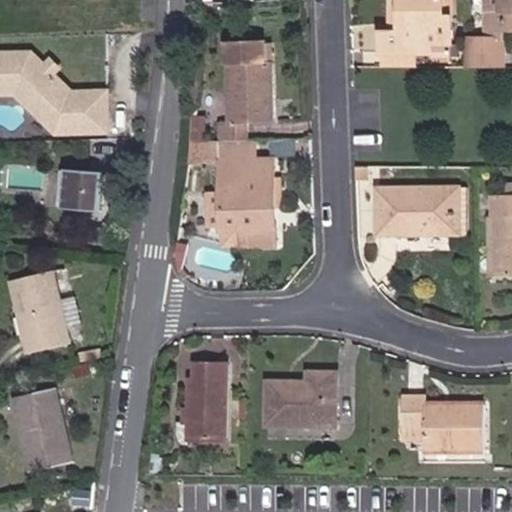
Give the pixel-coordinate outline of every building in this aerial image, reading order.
[(455,44),(455,15),(448,15),(447,0),(401,0),(401,31),(391,31),(382,31),(382,54),(385,54),(417,54),(433,54),(434,45),(455,44)] [(401,31),(401,0),(391,0),(391,31),(401,31)] [(448,0),(449,11),(457,12),(457,0),(448,0)] [(511,30),(511,0),(500,0),(501,7),(486,7),(486,38),(468,38),(468,68),(505,68),(505,31),(511,30)] [(274,122),(272,64),(267,64),(267,41),(229,42),(231,123),(220,123),(221,141),(223,141),(251,140),(251,122),(274,122)] [(455,56),(455,44),(434,45),(433,54),(433,56),(455,56)] [(111,125),(110,91),(75,92),(56,74),(47,65),(33,52),(0,53),(0,94),(17,94),(31,108),(35,103),(59,126),(111,125)] [(417,67),(417,54),(385,54),(385,67),(417,67)] [(62,68),(52,60),(47,65),(56,74),(62,68)] [(59,126),(35,103),(31,108),(58,134),(111,133),(111,125),(59,126)] [(202,142),(204,117),(194,116),(193,142),(202,142)] [(269,209),(268,178),(276,178),(275,160),(258,160),(257,140),(251,140),(223,141),(224,193),(225,227),(226,246),(279,245),(277,208),(269,209)] [(221,158),(221,141),(202,142),(193,142),(192,159),(221,158)] [(102,212),(105,172),(66,168),(62,208),(102,212)] [(371,179),(371,168),(357,168),(357,179),(371,179)] [(284,208),(283,178),(276,178),(268,178),(269,209),(277,208),(284,208)] [(467,234),(466,187),(453,188),(454,230),(422,230),(422,235),(467,234)] [(454,230),(453,188),(379,188),(379,235),(422,235),(422,230),(454,230)] [(225,227),(224,193),(209,193),(210,227),(225,227)] [(511,276),(511,198),(506,199),(506,218),(498,218),(499,277),(511,276)] [(499,277),(498,218),(506,218),(506,199),(493,199),(493,218),(491,218),(492,277),(499,277)] [(105,244),(106,228),(85,226),(83,241),(105,244)] [(72,344),(54,271),(12,281),(18,304),(21,303),(30,339),(27,340),(30,354),(72,344)] [(30,339),(21,303),(18,304),(27,340),(30,339)] [(229,439),(230,364),(196,364),(196,379),(190,378),(189,408),(191,408),(191,439),(229,439)] [(338,426),(338,373),(310,373),(310,382),(270,382),(270,425),(338,426)] [(75,462),(58,389),(14,399),(18,413),(21,413),(29,449),(26,449),(32,472),(75,462)] [(487,451),(487,403),(427,404),(427,397),(408,397),(408,439),(427,439),(427,451),(487,451)] [(191,439),(191,408),(189,408),(184,408),(184,422),(179,422),(179,433),(180,440),(185,445),(191,445),(191,439)] [(29,449),(21,413),(18,413),(26,449),(29,449)]
